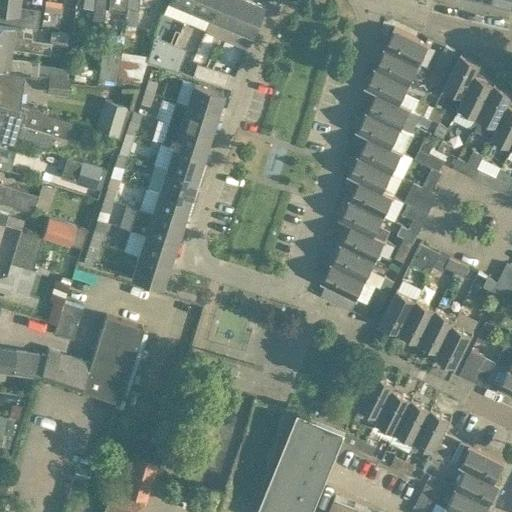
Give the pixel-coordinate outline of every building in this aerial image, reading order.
[(17,5),(18,0),(0,0),(0,23),(22,27),(23,22),(37,24),(39,8),(17,5)] [(105,0),(82,0),(81,6),(95,7),(94,18),(104,19),(105,0)] [(108,0),(108,8),(126,10),(126,0),(108,0)] [(126,0),(126,10),(125,22),(136,24),(138,0),(126,0)] [(210,16),(216,0),(192,0),(190,7),(210,16)] [(231,24),(240,0),(216,0),(210,16),(231,24)] [(258,2),(253,0),(240,0),(231,24),(252,33),(263,5),(257,2),(258,2)] [(45,4),(42,22),(57,25),(60,6),(45,4)] [(21,35),(22,27),(0,23),(0,45),(9,47),(64,55),(66,45),(65,44),(66,33),(50,31),(49,42),(30,39),(30,37),(21,35)] [(395,27),(386,46),(419,63),(428,44),(430,44),(430,43),(394,26),(394,27),(395,27)] [(117,82),(121,51),(122,41),(103,38),(98,82),(117,82)] [(442,74),(455,49),(446,44),(433,69),(442,74)] [(36,73),(38,60),(15,57),(15,58),(8,57),(9,47),(0,45),(0,67),(24,71),(36,73)] [(419,63),(386,46),(376,66),(409,82),(419,63)] [(148,54),(121,51),(117,82),(116,84),(140,84),(148,54)] [(477,72),(481,62),(482,61),(481,61),(480,62),(462,52),(462,51),(461,51),(453,69),(444,86),(463,96),(464,96),(476,71),(477,72)] [(166,66),(169,57),(157,54),(154,62),(166,66)] [(181,61),(169,57),(166,66),(178,70),(181,61)] [(201,77),(205,65),(196,62),(192,75),(201,77)] [(225,85),(229,73),(205,65),(201,77),(225,85)] [(401,102),(406,92),(405,91),(409,82),(376,66),(367,85),(365,84),(365,85),(376,90),(401,102)] [(19,105),(24,71),(0,67),(0,99),(11,102),(19,105)] [(437,84),(442,74),(433,69),(428,79),(437,84)] [(478,117),(495,82),(476,73),(477,72),(476,71),(464,96),(463,96),(458,107),(478,117)] [(47,75),(44,93),(63,96),(66,77),(51,75),(47,75)] [(153,92),(157,80),(148,77),(144,90),(153,92)] [(223,91),(204,85),(193,81),(186,103),(216,112),(223,91)] [(511,90),(495,82),(478,117),(471,131),(489,140),(491,137),(496,126),(497,126),(509,101),(510,102),(511,97),(511,90)] [(149,104),(153,92),(144,90),(140,102),(149,104)] [(412,107),(401,102),(376,90),(377,91),(368,109),(402,127),(412,107)] [(125,130),(128,118),(131,110),(127,109),(128,104),(105,97),(95,130),(123,138),(125,130)] [(0,99),(0,136),(18,142),(19,137),(48,147),(53,132),(66,136),(67,134),(70,124),(71,120),(19,105),(11,102),(0,99)] [(216,112),(186,103),(175,99),(168,120),(180,124),(209,134),(216,112)] [(424,113),(429,103),(420,99),(415,109),(424,113)] [(511,146),(511,144),(511,104),(509,103),(510,102),(509,101),(497,126),(496,126),(491,137),(511,146)] [(443,111),(434,106),(429,116),(439,121),(443,111)] [(394,144),(401,130),(402,127),(368,109),(358,129),(357,128),(356,129),(368,135),(369,134),(392,147),(393,146),(394,144)] [(134,133),(138,121),(128,118),(125,130),(134,133)] [(203,155),(209,134),(180,124),(168,120),(161,142),(162,142),(173,145),(203,155)] [(444,136),(449,126),(439,121),(434,131),(444,136)] [(404,151),(393,146),(392,147),(369,134),(368,135),(359,154),(394,171),(404,151)] [(18,142),(0,136),(0,163),(10,167),(18,142)] [(424,138),(420,148),(429,153),(434,143),(424,138)] [(447,153),(452,144),(442,139),(439,145),(437,148),(447,153)] [(121,142),(118,151),(127,154),(130,145),(121,142)] [(196,176),(203,155),(173,145),(166,166),(196,176)] [(46,148),(40,170),(61,175),(67,153),(46,148)] [(473,175),(477,165),(483,154),(474,149),(467,162),(457,157),(453,166),(473,175)] [(118,151),(114,164),(123,166),(127,154),(118,151)] [(394,171),(359,154),(350,173),(348,172),(348,173),(359,178),(384,191),(385,190),(394,171)] [(83,162),(77,182),(95,187),(101,167),(83,162)] [(492,185),(497,175),(477,165),(473,175),(492,185)] [(193,184),(196,176),(166,166),(159,190),(188,200),(191,192),(192,192),(194,184),(193,184)] [(432,189),(441,170),(439,169),(432,166),(430,170),(427,175),(425,181),(423,185),(432,189)] [(501,189),(506,180),(497,175),(492,185),(501,189)] [(395,194),(385,190),(384,191),(359,178),(360,179),(350,198),(385,215),(386,213),(394,197),(395,194)] [(437,192),(432,189),(423,185),(413,180),(404,199),(408,202),(413,204),(422,209),(428,211),(437,192)] [(0,201),(32,212),(37,194),(0,182),(0,201)] [(107,184),(104,196),(112,199),(116,187),(107,184)] [(182,221),(188,200),(159,190),(158,191),(152,212),(182,221)] [(104,196),(100,208),(109,211),(112,199),(104,196)] [(385,215),(350,198),(341,217),(340,216),(339,217),(350,222),(375,234),(376,233),(385,215)] [(422,209),(413,204),(408,202),(403,212),(414,218),(409,227),(418,232),(428,211),(422,209)] [(137,207),(130,228),(145,233),(175,242),(182,221),(152,212),(137,207)] [(43,234),(81,246),(87,227),(49,215),(43,234)] [(385,238),(376,233),(375,234),(350,222),(351,223),(342,242),(375,258),(385,238)] [(402,224),(398,233),(404,236),(399,246),(409,250),(418,232),(409,227),(402,224)] [(94,227),(90,239),(99,242),(103,229),(94,227)] [(40,245),(43,235),(21,228),(17,238),(40,245)] [(168,263),(175,242),(145,233),(138,254),(168,263)] [(36,256),(40,245),(17,238),(14,249),(36,256)] [(90,239),(83,262),(92,264),(99,242),(90,239)] [(420,241),(410,261),(430,271),(440,251),(420,241)] [(332,261),(366,278),(375,258),(342,242),(332,261)] [(404,260),(409,250),(399,246),(394,255),(404,260)] [(32,269),(36,256),(14,249),(10,262),(32,269)] [(161,285),(168,263),(138,254),(132,276),(161,285)] [(455,270),(459,261),(450,256),(445,265),(455,270)] [(366,278),(332,261),(323,280),(322,279),(321,280),(357,298),(357,297),(356,296),(366,278)] [(464,275),(469,265),(459,261),(455,270),(464,275)] [(511,293),(511,264),(506,262),(498,280),(495,285),(511,293)] [(390,289),(394,279),(385,275),(380,284),(390,289)] [(498,280),(488,275),(483,284),(493,289),(495,285),(498,280)] [(385,299),(390,289),(380,284),(375,294),(385,299)] [(389,304),(380,322),(381,323),(381,321),(400,331),(417,298),(397,288),(398,287),(397,287),(389,304)] [(505,292),(495,287),(490,297),(500,301),(505,292)] [(417,298),(400,331),(420,340),(436,307),(417,298)] [(53,300),(47,319),(57,322),(63,303),(53,300)] [(82,306),(64,300),(63,303),(57,322),(54,333),(71,339),(82,306)] [(436,307),(420,340),(438,350),(439,350),(453,321),(454,321),(456,316),(455,317),(436,307)] [(144,326),(125,320),(106,313),(91,359),(48,346),(46,352),(16,347),(16,348),(11,372),(38,376),(46,378),(82,389),(100,395),(119,401),(144,326)] [(495,324),(486,319),(481,329),(490,333),(495,324)] [(438,350),(435,356),(436,357),(437,356),(455,365),(455,366),(456,366),(464,348),(473,331),(472,331),(472,332),(453,322),(454,321),(453,321),(439,350),(438,350)] [(485,343),(490,333),(481,329),(476,338),(485,343)] [(511,343),(507,341),(497,360),(509,366),(511,367),(511,343)] [(0,345),(0,370),(11,373),(11,372),(16,348),(0,345)] [(471,348),(459,372),(473,379),(485,354),(471,348)] [(511,367),(509,366),(500,385),(498,385),(498,386),(511,392),(511,367)] [(376,371),(373,377),(358,406),(359,407),(360,406),(378,415),(377,416),(378,416),(393,387),(396,381),(395,382),(376,372),(377,371),(376,371)] [(395,431),(412,397),(393,387),(378,416),(377,416),(371,429),(391,440),(396,431),(395,431)] [(130,390),(126,404),(135,407),(139,393),(130,390)] [(414,441),(432,407),(412,397),(395,431),(396,431),(414,441)] [(310,511),(341,439),(345,429),(346,426),(288,403),(255,511),(310,511)] [(439,441),(452,415),(451,415),(450,416),(432,407),(414,441),(434,451),(439,441)] [(0,414),(0,431),(11,434),(14,417),(0,414)] [(366,440),(357,435),(345,429),(341,439),(361,449),(366,440)] [(451,460),(465,466),(494,480),(504,461),(505,462),(505,461),(462,439),(451,460)] [(376,445),(366,440),(361,449),(371,455),(376,445)] [(448,446),(439,441),(434,451),(434,452),(443,456),(448,446)] [(438,465),(443,456),(434,452),(429,460),(438,465)] [(145,498),(152,474),(157,460),(134,453),(122,491),(145,498)] [(400,469),(405,460),(396,455),(391,464),(400,469)] [(415,465),(405,460),(400,469),(410,474),(415,465)] [(501,483),(494,480),(465,466),(455,485),(490,502),(499,483),(500,484),(501,483)] [(59,473),(54,493),(61,495),(67,475),(59,473)] [(425,483),(420,493),(430,497),(435,487),(425,483)] [(460,511),(485,511),(490,502),(455,485),(446,505),(460,511)] [(118,511),(140,511),(144,500),(110,489),(104,508),(118,511)] [(420,493),(415,502),(425,507),(430,497),(420,493)] [(380,511),(354,502),(336,494),(328,511),(380,511)]
